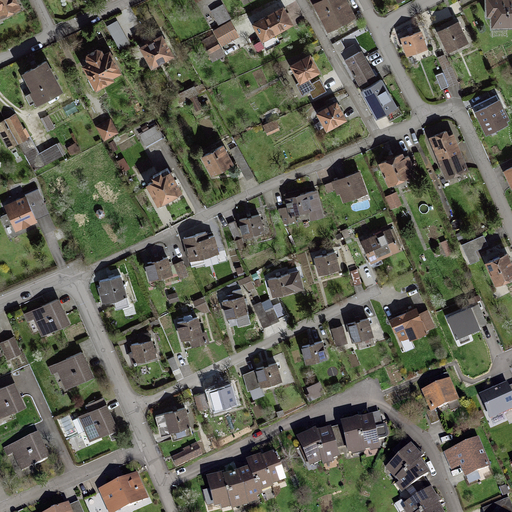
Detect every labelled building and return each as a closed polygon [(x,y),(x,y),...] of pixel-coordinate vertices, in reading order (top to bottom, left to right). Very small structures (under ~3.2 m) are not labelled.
[(13,0),(0,0),(0,20),(19,9),(13,0)] [(348,0),(315,0),(310,3),(324,32),(356,16),(348,0)] [(511,0),(483,0),(485,29),(511,27),(511,0)] [(281,7),(247,25),(256,42),(290,24),(281,7)] [(457,20),(434,31),(445,54),(468,43),(457,20)] [(421,32),(396,39),(402,59),(427,51),(421,32)] [(212,34),(196,42),(208,65),(224,57),(212,34)] [(157,35),(134,47),(147,71),(170,59),(157,35)] [(82,62),(75,67),(91,93),(121,74),(107,53),(100,57),(94,48),(79,57),(82,62)] [(343,59),(356,85),(374,76),(360,51),(343,59)] [(308,54),(283,66),(293,85),(318,72),(308,54)] [(40,61),(16,75),(33,105),(58,90),(40,61)] [(379,79),(357,92),(373,122),(396,110),(379,79)] [(497,97),(469,107),(478,133),(506,123),(497,97)] [(336,101),(312,112),(322,132),(345,121),(336,101)] [(272,109),(253,117),(260,136),(279,129),(272,109)] [(107,115),(90,125),(100,141),(116,130),(107,115)] [(13,116),(0,123),(0,131),(9,149),(26,140),(13,116)] [(446,127),(421,139),(441,181),(466,169),(446,127)] [(221,146),(196,159),(208,179),(232,167),(221,146)] [(403,156),(375,166),(383,189),(411,179),(403,156)] [(167,170),(141,186),(155,209),(181,193),(167,170)] [(357,172),(330,180),(337,203),(364,194),(357,172)] [(23,195),(1,204),(14,236),(36,227),(23,195)] [(305,195),(284,199),(285,206),(277,208),(280,226),(290,224),(289,218),(309,214),(305,195)] [(261,216),(236,221),(240,239),(264,235),(261,216)] [(388,231),(359,241),(367,264),(396,254),(388,231)] [(208,235),(183,243),(189,263),(214,255),(208,235)] [(335,251),(311,259),(317,279),(341,272),(335,251)] [(511,266),(505,253),(480,265),(493,290),(511,280),(511,266)] [(166,260),(144,263),(147,289),(159,287),(158,279),(169,278),(166,260)] [(299,270),(266,278),(271,297),(304,289),(299,270)] [(119,276),(97,280),(102,303),(110,302),(113,312),(126,309),(119,276)] [(244,296),(220,301),(224,320),(248,315),(244,296)] [(57,298),(21,313),(32,340),(68,325),(57,298)] [(471,308),(446,318),(456,340),(480,329),(471,308)] [(412,309),(382,320),(388,336),(402,330),(406,342),(434,332),(426,311),(415,315),(412,309)] [(196,319),(172,325),(179,351),(203,345),(196,319)] [(367,319),(330,330),(335,347),(372,336),(367,319)] [(150,337),(127,341),(130,363),(154,359),(150,337)] [(322,339),(296,348),(302,367),(328,358),(322,339)] [(78,353),(47,369),(59,392),(90,376),(78,353)] [(278,368),(240,378),(243,391),(281,382),(278,368)] [(447,379),(419,391),(428,413),(456,400),(447,379)] [(511,391),(507,380),(479,392),(490,417),(511,407),(511,391)] [(10,382),(0,387),(0,417),(23,406),(10,382)] [(232,386),(210,393),(216,413),(237,406),(232,386)] [(103,404),(72,420),(85,446),(116,431),(103,404)] [(182,409),(158,414),(163,435),(187,430),(182,409)] [(376,416),(293,438),(302,474),(338,464),(336,457),(347,454),(349,464),(378,456),(376,448),(384,446),(376,416)] [(35,436),(4,450),(16,476),(47,462),(35,436)] [(171,456),(176,466),(203,453),(197,441),(183,448),(184,450),(171,456)] [(376,470),(394,496),(400,511),(440,511),(426,473),(406,447),(376,470)] [(219,474),(201,479),(210,510),(216,509),(217,511),(232,511),(258,505),(255,495),(263,493),(269,491),(282,487),(272,453),(240,462),(243,472),(220,479),(219,474)] [(135,474),(94,491),(101,511),(128,511),(147,504),(135,474)]
